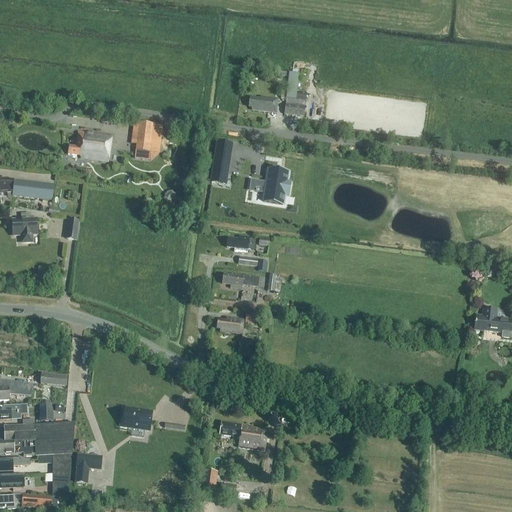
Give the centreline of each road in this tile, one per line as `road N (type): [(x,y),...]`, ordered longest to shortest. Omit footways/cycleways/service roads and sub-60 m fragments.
road 1 (tertiary): [(511,429),(296,398),(105,324),(0,309)]
road 2 (track): [(0,114),(59,122),(86,105),(511,160)]
